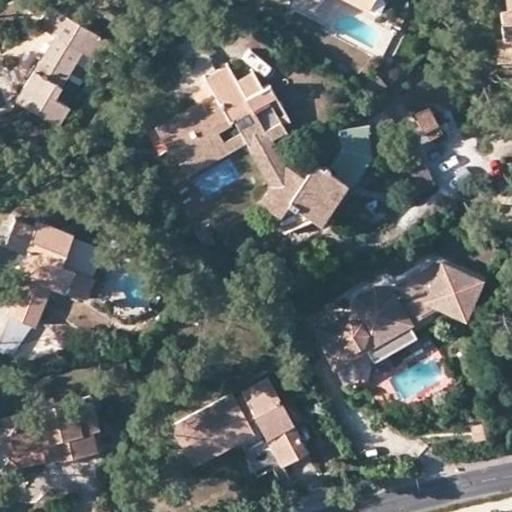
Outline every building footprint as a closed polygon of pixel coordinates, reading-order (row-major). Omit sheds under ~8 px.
[(347,0),(369,10),(373,0),(347,0)] [(511,0),(507,0),(508,11),(502,11),(505,42),(497,42),(500,65),(511,63),(511,0)] [(109,43),(51,7),(39,26),(55,36),(17,101),(60,127),(70,109),(56,99),(83,52),(98,61),(109,43)] [(169,152),(172,149),(230,118),(246,144),(270,185),(259,202),(281,215),(288,204),(321,224),(347,184),(332,175),(315,164),(307,176),(291,170),(269,133),(282,125),(278,117),(286,113),(265,77),(257,81),(252,72),(237,80),(229,66),(207,78),(217,99),(204,106),(202,102),(155,127),(169,152)] [(385,86),(377,77),(366,86),(373,95),(385,86)] [(188,175),(246,144),(230,118),(172,149),(188,175)] [(341,158),(368,155),(364,125),(338,128),(341,158)] [(339,164),(332,175),(347,184),(354,173),(339,164)] [(0,238),(7,242),(15,222),(0,216),(0,238)] [(36,227),(16,219),(15,222),(7,242),(6,245),(25,253),(19,269),(26,272),(9,314),(36,325),(52,286),(84,297),(91,279),(59,266),(73,234),(38,221),(36,227)] [(369,351),(413,328),(427,320),(425,318),(440,311),(443,311),(470,321),(483,281),(442,268),(441,273),(432,270),(397,289),(393,298),(375,290),(357,300),(355,325),(347,330),(339,315),(314,328),(336,369),(352,360),(355,352),(364,347),(367,352),(369,351)] [(420,341),(413,328),(369,351),(376,364),(420,341)] [(352,360),(367,352),(364,347),(355,352),(352,360)] [(234,395),(173,427),(193,465),(255,433),(252,430),(260,425),(281,464),(308,450),(267,377),(241,391),(244,395),(236,399),(234,395)] [(42,414),(18,418),(20,428),(11,430),(15,450),(44,445),(54,442),(58,459),(96,452),(92,432),(89,421),(97,419),(92,397),(40,408),(42,414)] [(16,414),(7,416),(11,430),(20,428),(18,418),(16,414)] [(99,430),(97,419),(89,421),(92,432),(99,430)] [(47,462),(58,459),(54,442),(44,445),(47,462)]
